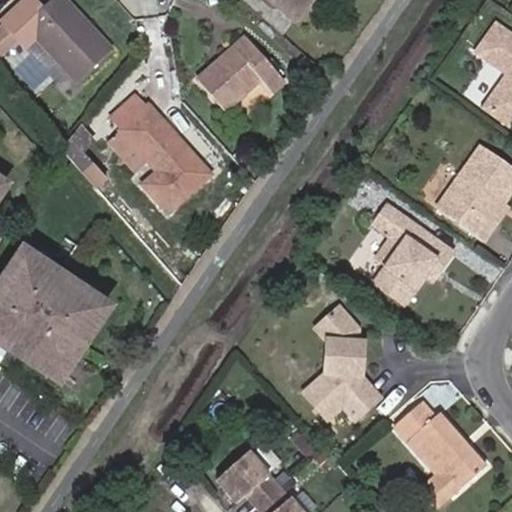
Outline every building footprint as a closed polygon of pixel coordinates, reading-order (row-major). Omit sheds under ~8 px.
[(44,11),(33,0),(21,0),(0,20),(0,22),(24,48),(34,37),(77,83),(112,51),(87,24),(81,30),(55,1),(44,11)] [(81,30),(87,24),(64,0),(56,0),(55,1),(81,30)] [(267,0),(294,24),(314,0),(267,0)] [(510,79),(486,114),(511,132),(511,38),(498,29),(479,57),(510,79)] [(285,84),(246,38),(196,81),(224,113),(260,82),(271,95),(285,84)] [(108,121),(119,133),(148,107),(137,95),(108,121)] [(146,163),(157,174),(142,188),(167,216),(211,177),(148,107),(119,133),(146,163)] [(133,174),(146,163),(119,133),(107,145),(133,174)] [(485,247),(495,232),(487,226),(501,206),(505,209),(511,198),(511,171),(485,152),(440,214),(485,247)] [(487,226),(495,232),(509,212),(505,209),(501,206),(487,226)] [(433,264),(442,270),(453,256),(388,210),(375,228),(392,240),(377,261),(387,268),(373,287),(402,307),(423,278),(433,264)] [(95,302),(23,256),(0,291),(0,345),(48,375),(95,302)] [(432,285),(442,270),(433,264),(423,278),(432,285)] [(355,327),(341,307),(318,329),(330,341),(323,373),(302,392),(325,419),(341,405),(353,420),(378,398),(359,377),(360,365),(356,362),(356,355),(360,353),(361,341),(354,341),(355,327)] [(437,479),(450,495),(483,467),(466,447),(461,451),(453,442),(459,438),(439,414),(433,418),(419,402),(391,426),(437,479)] [(300,511),(245,449),(213,478),(243,511),(255,511),(259,510),(260,511),(300,511)] [(450,495),(437,479),(422,492),(435,507),(450,495)]
